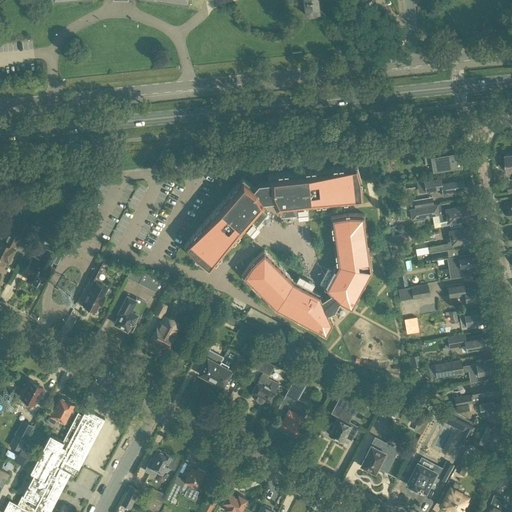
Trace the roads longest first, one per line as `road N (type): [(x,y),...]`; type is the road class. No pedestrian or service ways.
road 1 (primary): [(0,135),(511,80)]
road 2 (residential): [(511,354),(474,118),(511,114)]
road 3 (unclassified): [(189,85),(176,37),(141,15),(111,11),(73,26),(51,51),(52,98)]
road 4 (residential): [(372,511),(159,399)]
road 5 (unclassified): [(419,62),(189,85)]
road 6 (residential): [(159,399),(0,317)]
road 7 (unclassified): [(189,85),(52,98)]
road 8 (residential): [(100,511),(159,399)]
